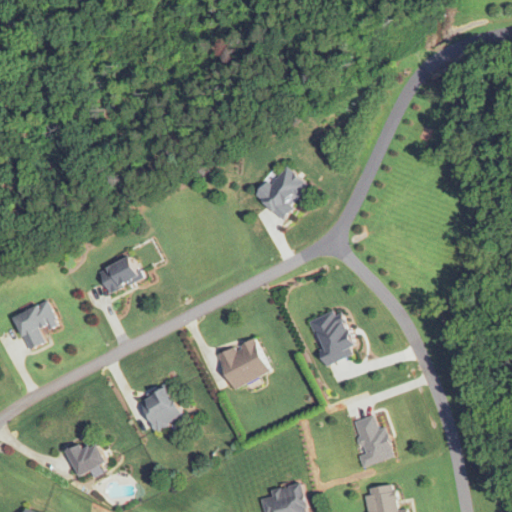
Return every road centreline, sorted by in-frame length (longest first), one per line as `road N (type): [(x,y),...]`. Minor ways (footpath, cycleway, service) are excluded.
road 1 (residential): [(0,420),(321,247),(358,196),(418,75),(468,43),(511,34)]
road 2 (residential): [(466,511),(451,432),(416,342),(389,298),(330,239)]
